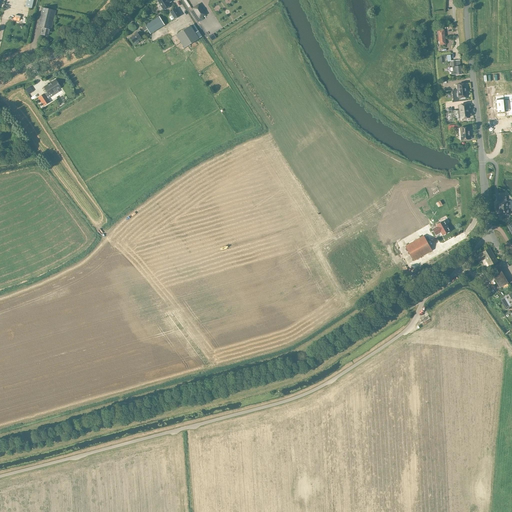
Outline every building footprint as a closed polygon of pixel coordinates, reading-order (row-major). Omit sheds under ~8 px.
[(171,1),(170,0),(157,0),(163,9),(165,8),(166,9),(169,7),(169,6),(170,5),(169,3),(171,1)] [(199,5),(193,8),(198,17),(199,18),(205,14),(204,13),(199,5)] [(42,8),(38,27),(42,28),(40,35),(48,37),(49,30),(51,30),(55,11),(42,8)] [(180,15),(176,9),(171,12),(175,19),(180,15)] [(165,25),(159,17),(146,25),(151,34),(165,25)] [(199,38),(202,37),(194,24),(191,26),(191,25),(176,35),(184,48),(199,39),(199,38)] [(143,34),(140,30),(136,32),(137,33),(130,38),(134,43),(141,38),(140,37),(143,34)] [(460,66),(459,60),(451,61),(451,67),(453,67),(453,72),(451,72),(451,75),(461,74),(460,66)] [(43,88),(46,92),(44,94),(43,94),(38,97),(43,106),(49,102),(47,99),(58,92),(57,90),(60,89),(55,80),(43,88)] [(457,85),(457,89),(456,89),(457,89),(458,97),(467,96),(466,91),(465,84),(455,85),(457,85)] [(496,100),(495,100),(496,113),(497,113),(497,117),(505,116),(505,112),(506,112),(506,111),(510,110),(509,100),(505,100),(505,99),(504,99),(503,95),(495,96),(496,100)] [(458,110),(460,110),(461,118),(462,118),(462,119),(463,119),(464,119),(465,118),(470,117),(469,112),(468,112),(468,104),(458,105),(458,106),(459,106),(460,110),(458,110)] [(469,129),(469,127),(464,128),(463,127),(461,127),(461,128),(460,128),(461,140),(470,139),(469,132),(470,131),(470,129),(469,129)] [(499,202),(500,216),(508,215),(507,206),(511,205),(511,201),(507,202),(507,201),(499,202)] [(433,229),(436,235),(441,232),(442,235),(450,231),(444,221),(436,225),(437,226),(433,229)] [(424,236),(405,246),(414,261),(432,251),(424,236)] [(497,262),(489,248),(482,253),(476,257),(479,262),(485,259),(489,266),(497,262)] [(500,288),(508,283),(501,270),(492,275),(500,288)] [(511,292),(501,299),(501,300),(503,303),(504,304),(505,306),(507,307),(510,306),(511,305),(511,292)]
